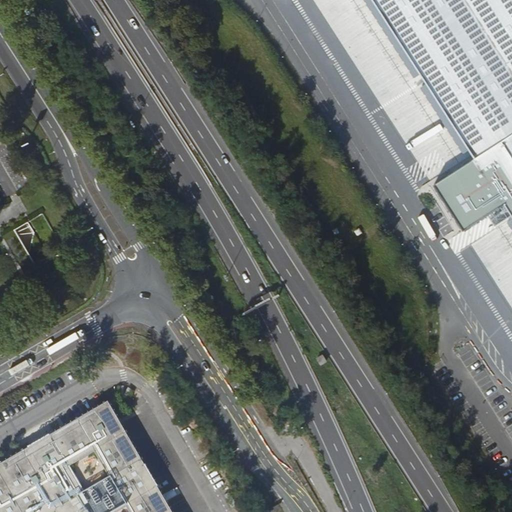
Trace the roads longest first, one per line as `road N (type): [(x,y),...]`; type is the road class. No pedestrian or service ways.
road 1 (motorway): [(442,511),(114,0)]
road 2 (motorway): [(79,0),(271,311),(361,511)]
road 3 (unclassified): [(0,436),(106,376),(135,380),(217,511)]
road 4 (secondary): [(151,290),(0,47)]
road 5 (secondary): [(302,511),(151,290)]
road 6 (secondary): [(151,290),(0,379)]
